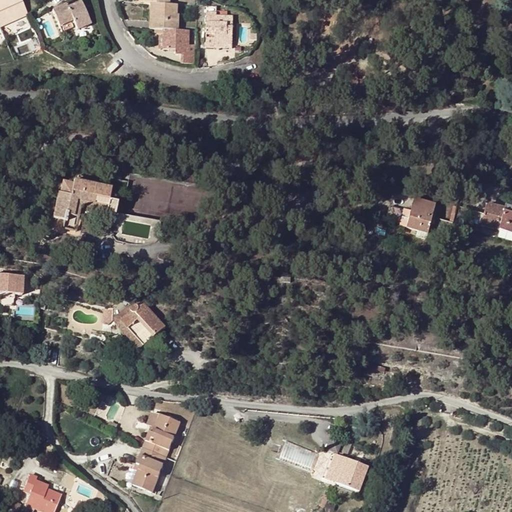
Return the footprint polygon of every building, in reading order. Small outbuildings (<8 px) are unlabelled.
[(0,0),(0,23),(12,18),(13,22),(27,16),(20,0),(5,0),(4,1),(3,0),(0,0)] [(73,10),(68,12),(67,9),(65,6),(52,11),(62,33),(72,29),(70,24),(73,22),(77,31),(91,25),(81,3),(72,7),(73,10)] [(171,6),(151,6),(151,15),(154,15),(154,21),(150,20),(150,31),(164,31),(178,32),(179,17),(177,17),(178,7),(171,6)] [(0,27),(13,22),(12,18),(0,23),(0,27)] [(220,41),(220,45),(232,45),(232,18),(220,18),(213,18),(213,22),(207,22),(206,47),(215,47),(215,41),(220,41)] [(178,32),(164,31),(164,38),(163,51),(176,51),(175,56),(195,57),(196,46),(188,46),(188,32),(178,32)] [(232,49),(232,45),(220,45),(220,41),(215,41),(215,47),(206,47),(206,49),(232,49)] [(77,183),(72,183),(72,186),(62,184),(60,195),(58,195),(53,219),(66,221),(67,216),(73,217),(76,201),(107,207),(106,212),(106,214),(115,215),(117,204),(108,202),(110,190),(89,186),(77,183)] [(407,229),(419,231),(428,234),(435,206),(414,200),(411,213),(390,207),(386,221),(408,227),(407,229)] [(80,207),(106,212),(107,207),(76,201),(73,217),(78,218),(80,207)] [(511,214),(505,213),(506,210),(487,205),(481,227),(511,233),(511,214)] [(23,278),(0,275),(0,294),(21,296),(23,278)] [(69,286),(50,282),(49,290),(67,294),(69,286)] [(142,303),(137,307),(135,306),(132,305),(129,309),(129,312),(131,313),(120,322),(127,331),(128,330),(144,347),(165,327),(142,303)] [(113,309),(103,308),(102,324),(107,326),(113,321),(113,309)] [(131,313),(129,312),(129,309),(128,308),(115,319),(115,325),(139,351),(144,347),(128,330),(127,331),(120,322),(131,313)] [(367,369),(384,374),(386,369),(368,364),(367,369)] [(151,428),(149,432),(153,434),(159,416),(151,414),(147,426),(151,428)] [(153,434),(149,432),(143,448),(167,458),(180,424),(159,416),(153,434)] [(337,438),(331,436),(325,450),(332,452),(338,455),(344,441),(337,438)] [(316,453),(286,442),(279,460),(310,471),(316,453)] [(140,456),(136,465),(140,466),(138,472),(132,485),(136,487),(153,494),(167,458),(143,448),(140,456)] [(334,457),(325,481),(335,484),(359,494),(369,470),(334,457)] [(47,488),(35,484),(36,480),(37,478),(30,475),(23,491),(31,495),(26,505),(35,509),(43,511),(54,511),(62,495),(47,488)] [(36,480),(35,484),(47,488),(49,485),(36,480)] [(322,511),(327,502),(323,500),(320,508),(319,511),(320,511),(322,511)] [(12,507),(19,510),(21,504),(15,502),(12,507)]
